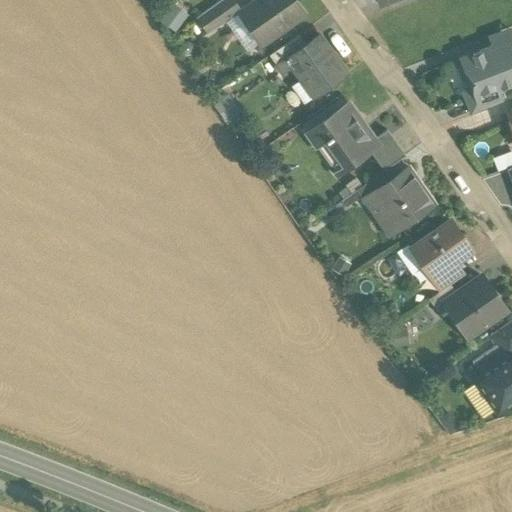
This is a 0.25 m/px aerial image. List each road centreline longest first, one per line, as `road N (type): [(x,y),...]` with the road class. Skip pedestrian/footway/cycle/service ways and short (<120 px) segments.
road 1 (residential): [(338,0),(511,245)]
road 2 (track): [(276,511),(511,428)]
road 3 (primary): [(134,511),(0,457)]
